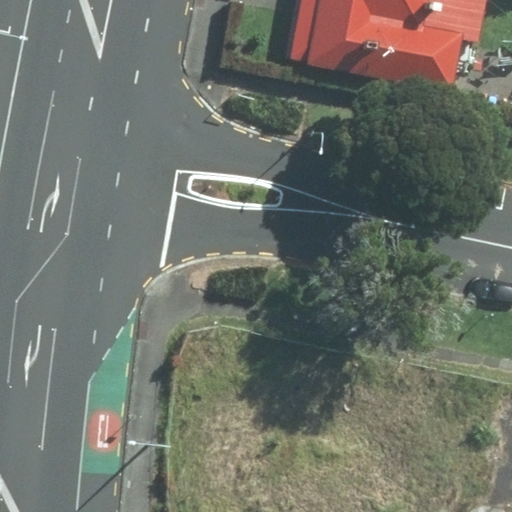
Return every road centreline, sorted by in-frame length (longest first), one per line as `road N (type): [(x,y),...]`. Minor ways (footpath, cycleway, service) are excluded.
road 1 (tertiary): [(73,122),(304,170),(376,219)]
road 2 (tertiary): [(376,219),(283,237),(58,209)]
road 3 (primary): [(58,209),(29,435)]
road 4 (tertiary): [(376,219),(511,246)]
road 5 (primary): [(97,0),(73,122)]
